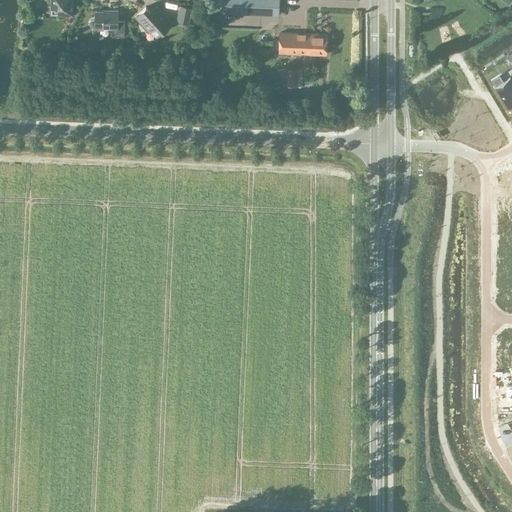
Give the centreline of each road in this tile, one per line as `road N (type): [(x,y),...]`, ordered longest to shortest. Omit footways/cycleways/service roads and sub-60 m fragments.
road 1 (unclassified): [(299,141),(0,129)]
road 2 (secondary): [(376,511),(377,239)]
road 3 (track): [(511,138),(455,56),(401,89)]
road 4 (residential): [(511,474),(486,422),(485,319)]
road 5 (residential): [(485,319),(485,161)]
road 6 (secondary): [(390,145),(390,6)]
road 7 (secondary): [(373,6),(373,144)]
